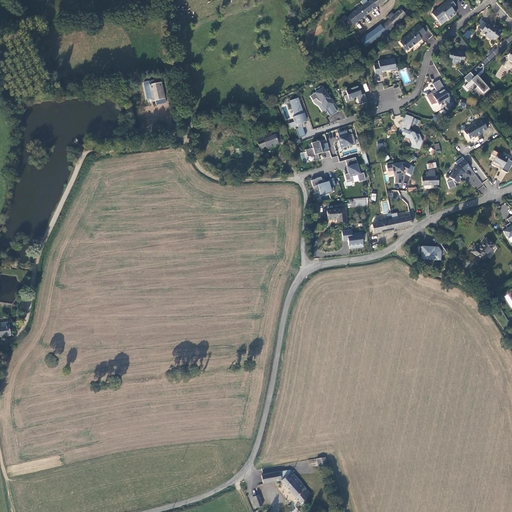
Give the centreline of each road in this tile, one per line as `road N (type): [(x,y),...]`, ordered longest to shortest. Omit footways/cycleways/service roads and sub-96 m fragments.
road 1 (unclassified): [(156,511),(204,496),(245,468),(287,298),(305,266)]
road 2 (track): [(4,342),(20,330),(36,259),(79,157),(183,139)]
road 3 (residential): [(305,266),(393,248),(428,219),(511,188)]
road 4 (residential): [(490,0),(433,49),(416,95),(336,125)]
road 5 (track): [(161,15),(0,37)]
road 6 (track): [(288,180),(207,175),(181,122)]
